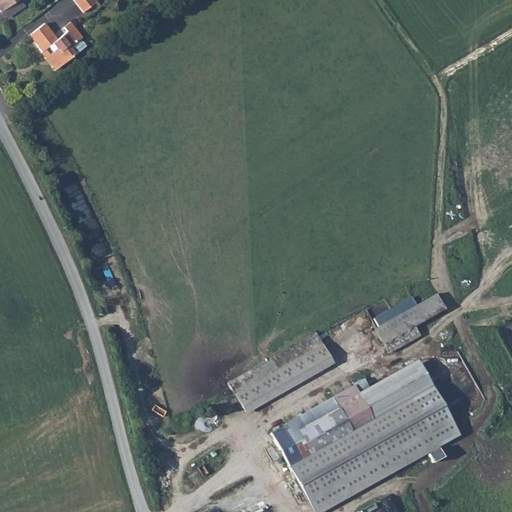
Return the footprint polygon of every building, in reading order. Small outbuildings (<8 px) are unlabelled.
[(16,0),(14,0),(0,11),(0,12),(4,18),(20,6),(16,0)] [(0,0),(0,11),(14,0),(0,0)] [(90,0),(69,0),(80,14),(93,3),(90,0)] [(47,54),(57,67),(84,46),(67,23),(60,28),(64,33),(54,41),(41,25),(27,36),(38,52),(46,46),(50,52),(47,54)] [(51,71),(57,67),(47,54),(50,52),(46,46),(38,52),(37,53),(51,71)] [(434,294),(374,328),(382,342),(441,308),(434,294)] [(227,382),(245,412),(330,363),(313,333),(227,382)] [(417,363),(357,393),(370,418),(430,389),(417,363)] [(287,466),(370,418),(357,393),(356,388),(267,432),(287,466)] [(370,418),(287,466),(314,511),(316,511),(454,428),(430,389),(370,418)]
